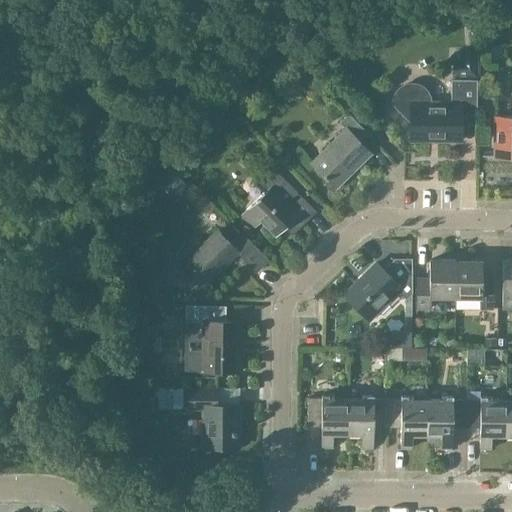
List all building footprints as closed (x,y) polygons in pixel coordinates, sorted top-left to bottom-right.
[(391,102),(409,120),(409,139),(459,140),(459,113),(475,114),(476,79),(450,79),(449,102),(428,101),(428,96),(426,91),(422,87),(416,84),(404,83),(399,86),(395,90),(392,96),(391,102)] [(359,141),(367,133),(347,112),(339,121),(345,127),(309,162),(334,187),(370,152),(359,141)] [(511,116),(494,116),(493,156),(511,156),(511,116)] [(260,220),(274,235),(283,226),(291,234),(315,211),(275,170),(261,183),(266,188),(240,214),(253,227),(260,220)] [(241,233),(239,235),(230,244),(216,230),(181,265),(201,285),(236,252),(255,271),(266,260),(241,233)] [(411,292),(411,276),(394,259),(382,270),(376,263),(343,294),(367,319),(397,290),(405,298),(411,292)] [(454,297),(454,260),(428,259),(428,278),(416,278),(416,308),(428,308),(429,297),(454,297)] [(454,260),(454,297),(480,298),(480,309),(492,309),(493,279),(480,279),(480,260),(454,260)] [(511,278),(502,279),(502,309),(511,308),(511,278)] [(224,321),(224,306),(224,305),(184,305),(184,321),(188,321),(188,337),(202,337),(202,352),(187,352),(187,369),(203,370),(238,370),(238,321),(224,321)] [(183,387),(183,408),(203,408),(203,447),(237,447),(237,404),(215,404),(215,387),(183,387)] [(346,434),(346,398),(332,398),(332,394),(320,394),(320,398),(307,398),(307,426),(320,426),(320,447),(331,447),(331,434),(346,434)] [(386,426),(386,398),(372,398),(372,395),(361,394),(361,398),(346,398),(346,434),(361,434),(361,447),(372,447),(372,426),(386,426)] [(425,434),(426,399),(411,398),(411,395),(400,395),(400,398),(386,398),(386,426),(400,426),(400,447),(411,448),(411,434),(425,434)] [(465,427),(465,399),(451,399),(451,395),(440,395),(440,399),(426,399),(425,434),(440,434),(440,448),(451,448),(451,427),(465,427)] [(505,435),(505,399),(490,399),(490,396),(479,395),(479,399),(465,399),(465,427),(479,427),(479,448),(490,448),(490,435),(505,435)]
